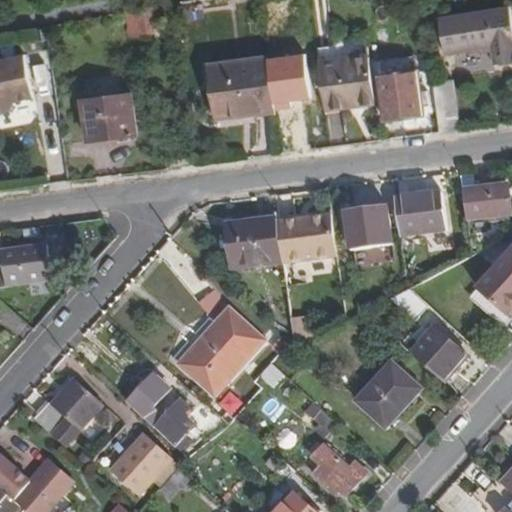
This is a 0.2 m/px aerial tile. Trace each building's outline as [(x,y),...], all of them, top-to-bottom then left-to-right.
[(164,5),(148,8),(151,37),(168,34),(164,5)] [(462,29),(460,14),(443,17),(447,54),(495,48),(497,65),(511,63),(511,7),(504,8),(505,23),(462,29)] [(139,39),(151,37),(148,8),(135,11),(139,39)] [(505,23),(504,8),(460,14),(462,29),(505,23)] [(312,9),(299,10),(301,31),(314,30),(312,9)] [(34,54),(0,59),(0,111),(9,111),(21,100),(39,98),(34,54)] [(270,107),(271,110),(277,110),(270,54),(212,62),(219,117),(230,115),(230,112),(270,107)] [(301,56),(276,58),(277,71),(302,68),(301,56)] [(371,57),(323,63),(328,107),(377,101),(371,57)] [(387,118),(424,113),(419,68),(381,72),(387,118)] [(442,132),(462,129),(455,79),(436,81),(442,132)] [(87,98),(90,115),(138,109),(136,93),(87,98)] [(230,112),(230,115),(271,110),(270,107),(230,112)] [(138,109),(90,115),(93,139),(141,133),(138,109)] [(361,142),(360,115),(330,115),(330,143),(361,142)] [(465,190),(470,221),(511,215),(511,203),(510,184),(465,190)] [(400,202),(404,233),(404,235),(450,229),(446,191),(400,198),(400,202)] [(404,233),(400,202),(389,203),(393,234),(404,233)] [(394,244),(393,234),(389,203),(349,208),(351,223),(346,224),(346,236),(352,235),(354,249),(394,244)] [(303,218),(281,221),(286,262),(286,264),(342,256),(337,214),(314,217),(314,222),(304,223),(303,218)] [(280,218),(247,223),(231,225),(236,268),(286,262),(280,218)] [(52,243),(0,249),(0,287),(56,280),(52,243)] [(511,253),(479,290),(508,316),(511,311),(511,253)] [(216,290),(199,301),(212,320),(228,308),(216,290)] [(511,311),(508,316),(479,290),(471,298),(505,329),(511,321),(511,311)] [(410,291),(393,300),(417,321),(430,308),(410,291)] [(223,357),(250,327),(232,312),(180,365),(216,397),(246,366),(243,364),(247,360),(243,355),(233,366),(223,357)] [(314,337),(310,316),(293,319),(297,340),(314,337)] [(243,364),(246,366),(268,343),(250,327),(223,357),(233,366),(243,355),(247,360),(243,364)] [(406,344),(447,381),(467,358),(437,331),(422,347),(411,338),(406,344)] [(82,343),(74,351),(85,361),(93,353),(82,343)] [(423,390),(393,363),(358,402),(389,429),(423,390)] [(41,413),(26,400),(22,406),(68,447),(105,405),(78,381),(55,406),(51,402),(41,413)] [(160,425),(181,444),(197,424),(190,417),(195,411),(183,400),(160,425)] [(340,424),(324,409),(310,424),(326,440),(340,424)] [(232,410),(223,418),(230,426),(238,418),(238,417),(232,410)] [(150,435),(115,472),(141,496),(177,459),(150,435)] [(314,480),(328,492),(330,490),(338,496),(341,492),(348,498),(368,475),(357,465),(354,469),(329,447),(314,462),(323,470),(314,480)] [(4,457),(0,461),(0,486),(14,500),(27,511),(50,511),(76,486),(57,467),(39,487),(33,482),(4,457)] [(51,462),(33,482),(39,487),(57,467),(51,462)] [(179,470),(159,489),(169,500),(189,481),(179,470)] [(477,496),(496,511),(511,511),(511,489),(505,483),(500,480),(491,491),(485,486),(477,496)] [(249,511),(245,507),(241,511),(318,511),(283,481),(256,511),(249,511)] [(0,511),(2,511),(14,500),(0,486),(0,511)]
